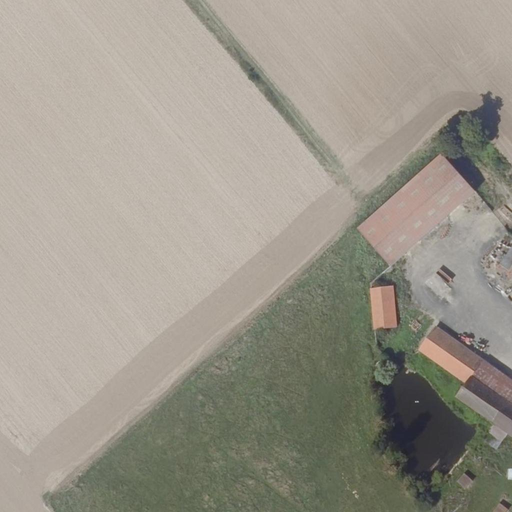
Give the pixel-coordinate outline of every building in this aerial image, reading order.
[(391,252),(476,184),(444,147),(361,212),(375,231),(388,250),(391,252)] [(492,219),(504,205),(489,194),(479,207),(492,219)] [(511,214),(496,236),(511,248),(511,214)] [(361,243),(374,263),(388,250),(375,231),(361,243)] [(377,276),(385,318),(406,314),(401,272),(377,276)] [(424,281),(440,298),(451,289),(435,272),(424,281)] [(417,306),(433,310),(436,300),(420,296),(417,306)] [(511,379),(487,361),(494,349),(443,313),(426,333),(480,372),(472,382),(511,413),(511,379)] [(425,331),(431,322),(427,319),(421,328),(425,331)] [(456,480),(463,488),(472,480),(465,472),(456,480)] [(493,511),(505,511),(508,509),(500,502),(493,511)]
